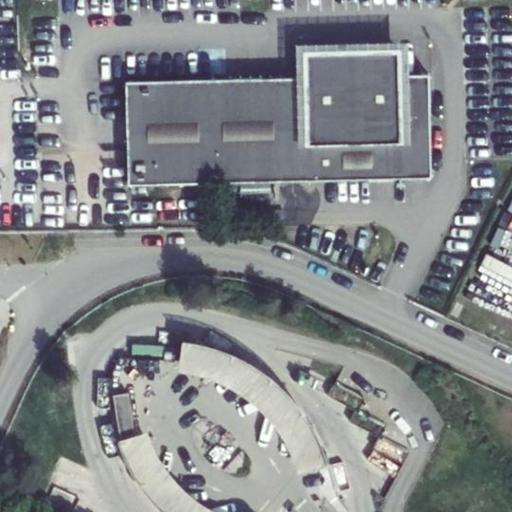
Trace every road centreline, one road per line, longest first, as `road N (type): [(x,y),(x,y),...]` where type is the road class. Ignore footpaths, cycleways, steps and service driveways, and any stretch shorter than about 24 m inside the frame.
road 1 (unclassified): [(74,294),(157,259),(231,258),(287,273),(511,379)]
road 2 (unclassified): [(0,402),(32,338),(74,294)]
